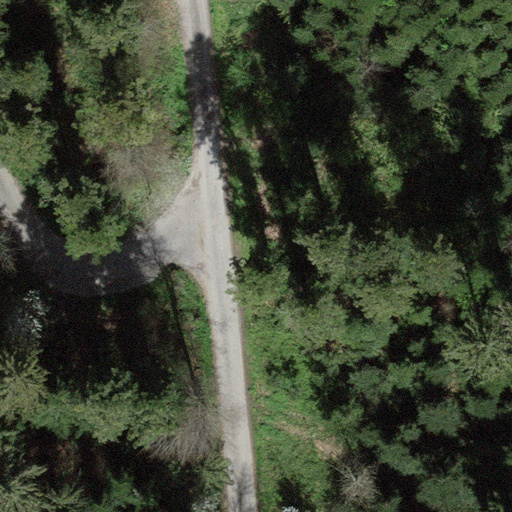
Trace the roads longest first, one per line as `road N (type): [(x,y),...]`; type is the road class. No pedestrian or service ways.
road 1 (unclassified): [(0,189),(31,239),(71,263),(118,258),(145,245),(208,194),(246,511)]
road 2 (track): [(183,0),(208,194)]
